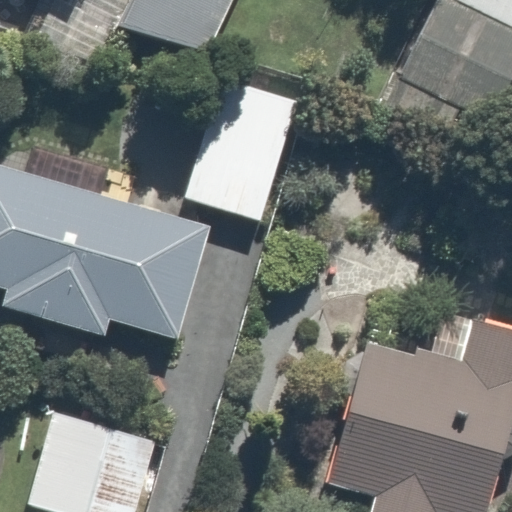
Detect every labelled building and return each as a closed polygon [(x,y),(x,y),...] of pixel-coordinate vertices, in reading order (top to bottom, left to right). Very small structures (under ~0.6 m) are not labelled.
[(213,0),(112,0),(104,19),(189,56),(213,0)] [(511,34),(511,0),(419,0),(376,92),(466,134),(511,34)] [(286,88),(201,68),(172,192),(257,212),(286,88)] [(0,166),(0,314),(94,342),(100,325),(157,341),(191,223),(0,166)] [(437,511),(462,511),(511,354),(511,330),(464,315),(452,353),(354,322),(307,471),(437,511)] [(120,511),(140,440),(30,410),(5,503),(38,511),(120,511)]
